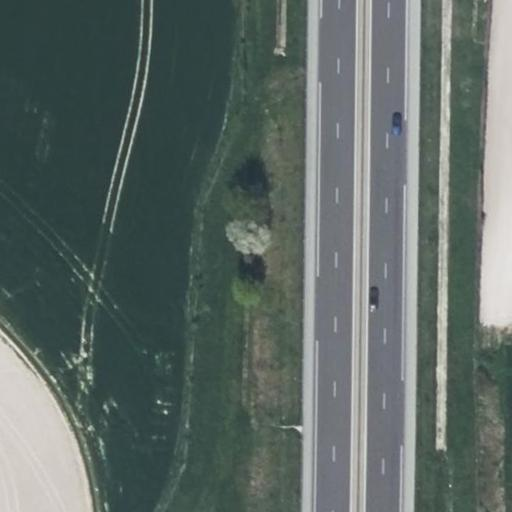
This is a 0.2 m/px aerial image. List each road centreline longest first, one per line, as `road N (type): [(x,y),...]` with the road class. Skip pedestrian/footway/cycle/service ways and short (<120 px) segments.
road 1 (motorway): [(339,0),(335,315),(321,511)]
road 2 (motorway): [(376,511),(392,0)]
road 3 (track): [(102,511),(86,424),(54,370),(0,316)]
